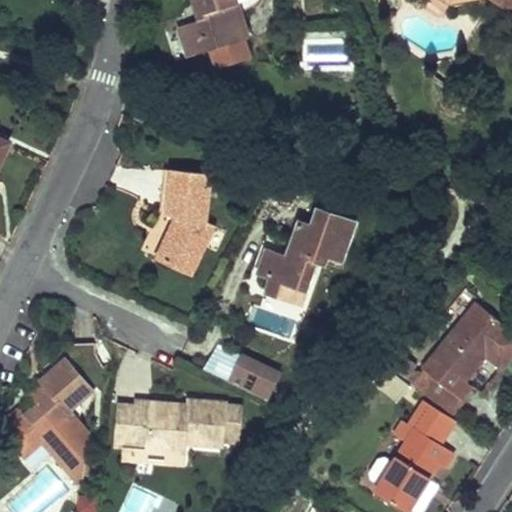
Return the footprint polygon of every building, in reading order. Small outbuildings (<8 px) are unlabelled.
[(200,20),(181,26),(191,57),(249,38),(236,0),(194,0),(195,4),(202,2),(207,18),(200,20)] [(511,0),(489,0),(511,16),(511,0)] [(195,4),(200,20),(207,18),(202,2),(195,4)] [(306,45),(307,66),(349,64),(348,43),(306,45)] [(0,163),(9,145),(0,140),(0,163)] [(169,229),(157,256),(192,272),(214,224),(206,220),(212,172),(171,170),(167,212),(175,216),(182,219),(176,232),(169,229)] [(171,170),(163,170),(158,211),(167,212),(171,170)] [(271,277),(266,291),(288,300),(294,285),(307,291),(319,261),(325,264),(328,256),(342,261),(356,224),(319,209),(313,226),(300,221),(289,250),(293,252),(291,259),(267,250),(258,272),(271,277)] [(175,216),(169,229),(176,232),(182,219),(175,216)] [(294,285),(288,300),(302,305),(307,291),(294,285)] [(511,329),(508,326),(478,302),(409,384),(432,403),(447,415),(471,385),(464,380),(485,354),(489,349),(494,353),(506,363),(511,355),(511,329)] [(252,338),(245,354),(282,369),(289,352),(252,338)] [(489,349),(485,354),(489,358),(494,353),(489,349)] [(279,373),(243,355),(229,383),(266,400),(279,373)] [(38,406),(6,434),(26,457),(43,442),(82,487),(89,433),(70,411),(93,392),(65,359),(40,381),(46,388),(32,399),(38,406)] [(189,405),(136,401),(136,405),(132,447),(148,449),(148,453),(168,455),(168,447),(186,449),(186,444),(222,447),(222,442),(224,420),(241,422),(243,404),(190,399),(189,405)] [(132,447),(136,405),(119,403),(115,445),(124,446),(132,447)] [(432,403),(416,429),(444,447),(458,424),(447,415),(432,403)] [(224,420),(222,442),(240,443),(241,422),(224,420)] [(416,429),(376,491),(408,511),(429,478),(438,464),(445,469),(455,453),(444,447),(416,429)] [(124,446),(122,462),(184,467),(186,449),(168,447),(168,455),(148,453),(148,449),(124,446)] [(421,511),(439,484),(429,478),(408,511),(421,511)]
